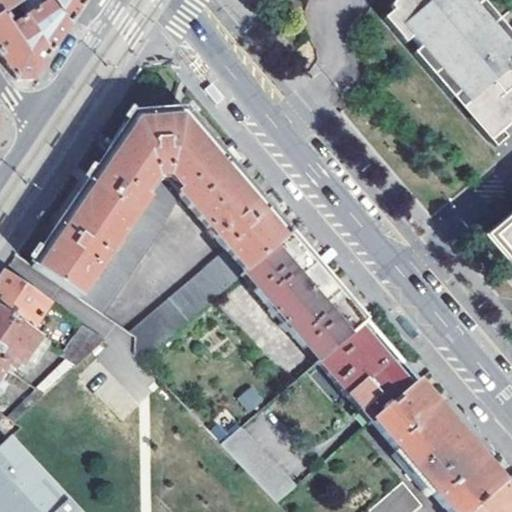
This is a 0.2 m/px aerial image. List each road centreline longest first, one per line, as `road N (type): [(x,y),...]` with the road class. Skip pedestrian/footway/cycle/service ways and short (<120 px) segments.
road 1 (secondary): [(175,0),(511,402)]
road 2 (tertiary): [(120,0),(37,119)]
